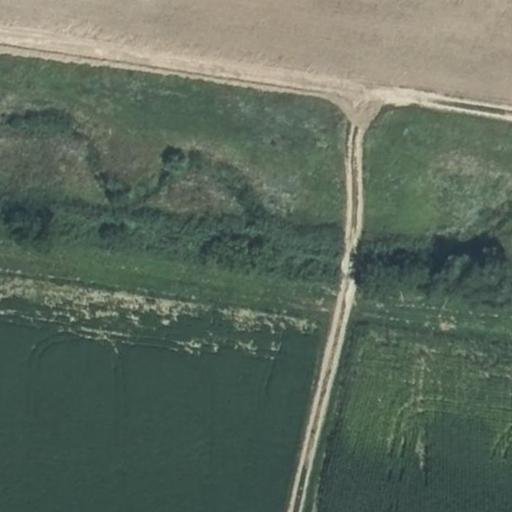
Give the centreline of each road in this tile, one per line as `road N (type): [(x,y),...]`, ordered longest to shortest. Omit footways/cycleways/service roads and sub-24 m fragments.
road 1 (track): [(511,115),(0,39)]
road 2 (track): [(0,257),(511,328)]
road 3 (track): [(369,96),(352,260),(298,511)]
